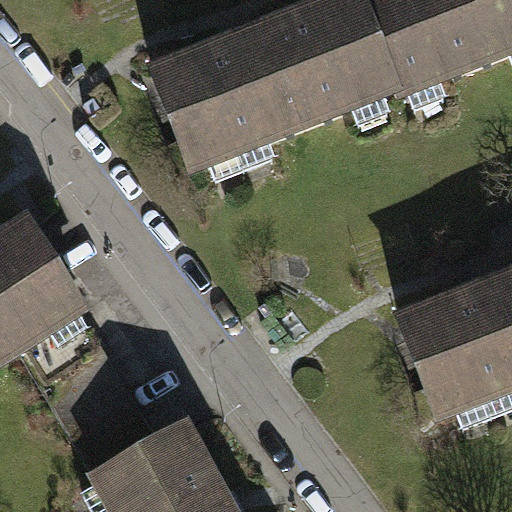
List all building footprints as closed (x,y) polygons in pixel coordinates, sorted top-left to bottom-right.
[(189,174),(394,92),(360,6),(357,0),(350,0),(151,79),(189,174)] [(511,0),(376,0),(360,6),(394,92),(397,99),(511,53),(511,0)] [(26,224),(0,240),(0,362),(21,349),(74,315),(80,311),(26,224)] [(435,420),(511,390),(511,279),(397,325),(435,420)] [(154,447),(74,315),(21,349),(100,477),(154,447)] [(110,511),(228,511),(183,431),(154,447),(100,477),(93,481),(110,511)]
